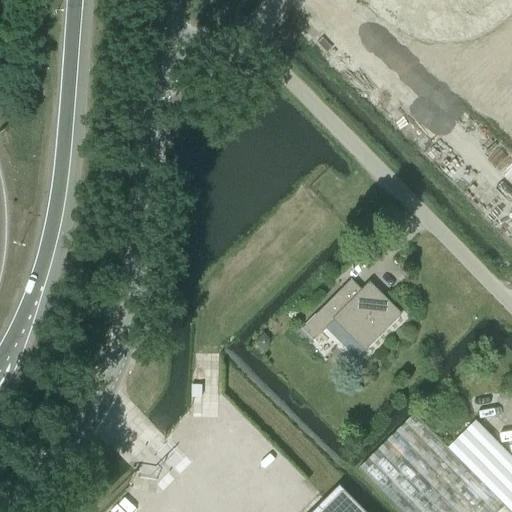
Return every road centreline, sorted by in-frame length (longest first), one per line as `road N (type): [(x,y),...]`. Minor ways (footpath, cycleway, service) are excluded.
road 1 (unclassified): [(4,511),(96,406),(126,337),(160,47)]
road 2 (motorway): [(0,358),(51,227),(75,0)]
road 3 (residential): [(511,304),(262,59)]
